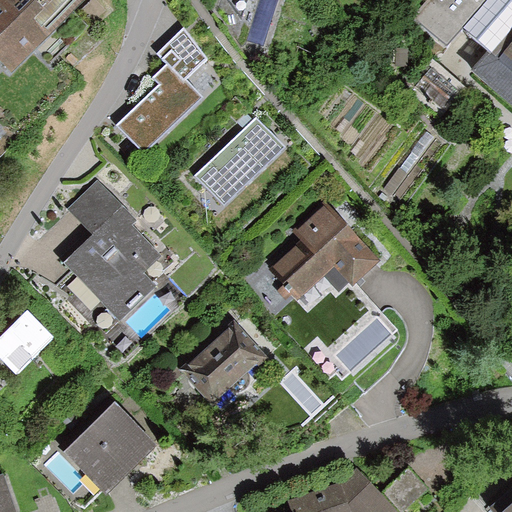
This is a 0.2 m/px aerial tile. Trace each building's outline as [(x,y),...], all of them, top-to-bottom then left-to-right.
[(0,0),(0,68),(8,76),(87,0),(0,0)] [(452,0),(426,0),(407,23),(442,53),(455,37),(435,21),(452,0)] [(482,60),(511,25),(511,1),(510,0),(452,0),(435,21),(455,37),(482,60)] [(467,77),(511,115),(511,25),(482,60),(467,77)] [(205,95),(187,77),(210,55),(183,28),(159,51),(171,63),(158,76),(162,81),(121,121),(150,150),(205,95)] [(251,122),(192,179),(221,209),(281,152),(251,122)] [(67,259),(123,314),(156,281),(146,272),(165,252),(98,186),(75,209),(96,229),(67,259)] [(294,234),(300,241),(271,267),(285,283),(277,290),(285,299),(291,294),(297,301),(335,267),(352,286),(380,261),(358,238),(359,236),(328,202),(294,234)] [(0,339),(0,362),(14,377),(52,342),(27,315),(0,339)] [(236,319),(179,372),(212,408),(269,355),(236,319)] [(161,444),(120,399),(63,451),(104,496),(161,444)] [(341,486),(287,501),(291,511),(405,511),(431,492),(409,471),(385,493),(356,469),(341,486)] [(0,473),(0,511),(17,511),(5,472),(0,473)] [(511,488),(490,508),(493,511),(502,511),(511,503),(511,488)] [(511,511),(511,503),(502,511),(511,511)]
